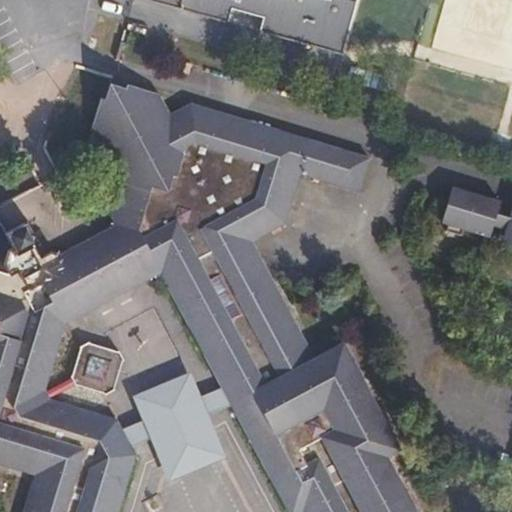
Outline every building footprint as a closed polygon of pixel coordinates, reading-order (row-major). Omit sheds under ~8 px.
[(157,0),(227,20),(231,7),(262,16),(258,30),(342,54),(357,0),(157,0)] [(115,62),(121,42),(113,39),(107,59),(115,62)] [(97,97),(96,97),(88,128),(89,129),(116,182),(121,184),(127,184),(111,232),(59,261),(56,255),(48,251),(36,257),(30,247),(27,243),(35,238),(25,219),(4,230),(0,223),(0,463),(31,473),(19,511),(112,511),(130,453),(120,451),(110,447),(105,438),(111,419),(46,398),(70,385),(79,384),(99,391),(101,393),(108,390),(117,360),(120,358),(116,350),(110,350),(85,342),(83,340),(74,345),(75,347),(65,378),(36,392),(59,321),(87,306),(84,299),(129,276),(133,283),(151,274),(155,281),(161,278),(213,376),(222,394),(284,511),(295,511),(299,510),(299,511),(413,511),(411,509),(406,506),(395,486),(396,480),(382,456),(397,449),(391,439),(387,438),(378,421),(377,414),(374,408),(369,405),(361,388),(362,382),(359,378),(354,377),(344,358),(346,352),(340,342),(310,357),(250,240),(281,224),(293,188),(286,187),(290,172),(297,174),(354,192),(364,158),(187,104),(168,113),(156,93),(124,84),(121,89),(113,85),(107,84),(103,98),(97,97)] [(293,188),(297,174),(290,172),(286,187),(293,188)] [(127,184),(121,184),(120,190),(103,196),(100,204),(110,222),(56,255),(59,261),(111,232),(127,184)] [(511,191),(503,220),(490,216),(495,202),(446,187),(435,224),(442,226),(440,232),(456,237),(458,230),(484,238),(487,227),(500,231),(496,244),(511,248),(511,191)] [(27,243),(30,247),(38,243),(35,238),(27,243)] [(84,299),(87,306),(133,283),(129,276),(84,299)] [(136,418),(117,428),(126,445),(145,435),(167,476),(221,447),(199,406),(222,394),(213,376),(190,389),(178,366),(123,395),(136,418)] [(117,428),(112,419),(111,419),(105,438),(110,447),(120,451),(130,453),(126,445),(117,428)]
